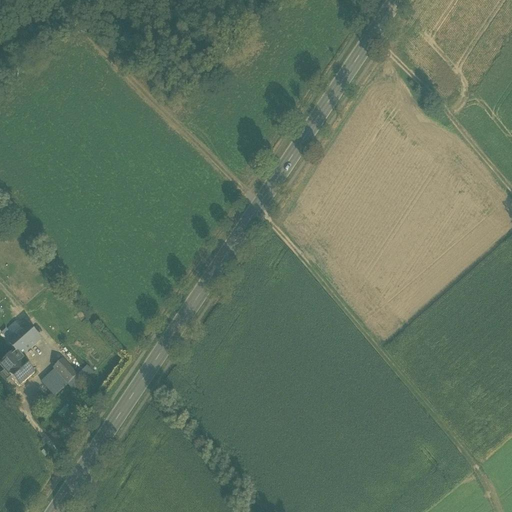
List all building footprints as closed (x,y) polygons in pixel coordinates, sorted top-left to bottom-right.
[(8,343),(15,352),(20,358),(35,345),(22,331),(8,343)] [(9,376),(19,386),(34,373),(20,358),(15,352),(0,366),(5,371),(9,376)] [(58,375),(68,385),(72,380),(74,383),(80,378),(62,360),(53,369),(58,375)] [(9,376),(5,371),(1,375),(5,380),(9,376)] [(68,386),(68,385),(58,375),(49,383),(59,394),(68,386)]
